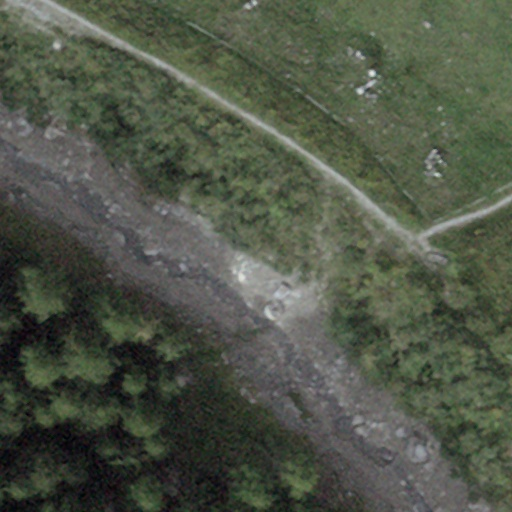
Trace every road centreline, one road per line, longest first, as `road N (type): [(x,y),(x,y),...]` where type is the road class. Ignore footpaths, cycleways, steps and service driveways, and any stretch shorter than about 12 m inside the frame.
road 1 (track): [(405,243),(235,107),(53,0)]
road 2 (track): [(511,372),(405,243)]
